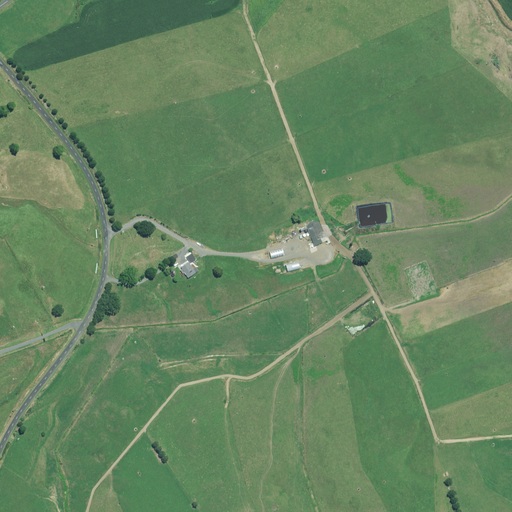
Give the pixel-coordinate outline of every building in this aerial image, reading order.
[(315,236),(312,226),(307,228),(310,237),(315,236)] [(317,240),(315,236),(311,238),(314,246),(325,241),(327,244),(330,243),(327,236),(317,240)] [(281,256),(279,250),(269,252),(271,258),(281,256)] [(195,273),(188,262),(180,267),(187,278),(195,273)] [(299,269),(298,263),(285,266),(287,272),(299,269)]
